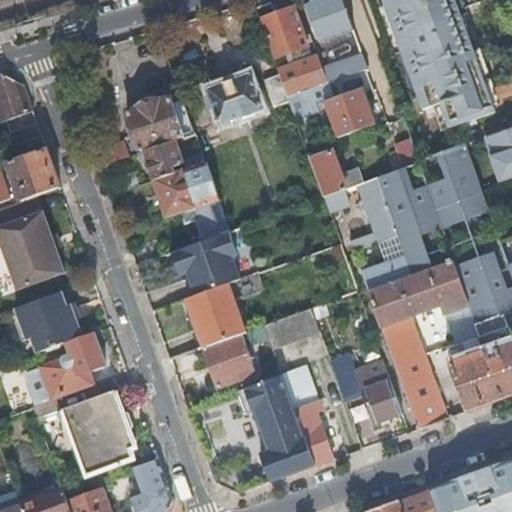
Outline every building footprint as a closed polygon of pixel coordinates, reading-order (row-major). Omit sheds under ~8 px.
[(354,33),(341,0),(322,0),(305,6),(319,46),(354,33)] [(492,0),(381,0),(422,113),(440,107),(448,131),(495,115),(486,90),(511,80),(511,46),(475,60),(458,12),(492,0)] [(324,86),(328,85),(323,72),(322,68),(317,56),(312,58),(300,62),(297,52),(309,48),(295,9),(275,16),(271,6),(255,12),(260,25),(273,61),(282,57),(286,67),(276,70),(278,75),(287,99),(313,90),(324,86)] [(312,58),(309,48),(297,52),(300,62),(312,58)] [(363,58),(336,68),(340,80),(367,70),(363,58)] [(336,68),(323,72),(328,85),(340,80),(336,68)] [(272,109),(288,104),(287,99),(278,75),(263,80),(272,109)] [(44,150),(46,149),(33,113),(23,87),(2,76),(0,76),(0,124),(5,123),(14,149),(18,160),(44,150)] [(220,127),(263,112),(250,76),(208,90),(220,127)] [(318,106),(329,102),(324,86),(313,90),(318,106)] [(288,104),(296,124),(329,112),(339,140),(374,127),(362,90),(329,102),(318,106),(313,90),(287,99),(288,104)] [(183,138),(193,134),(188,120),(178,123),(169,98),(126,113),(140,152),(183,138)] [(511,129),(484,139),(495,169),(508,165),(511,177),(511,129)] [(396,151),(402,169),(417,164),(409,141),(397,145),(396,151)] [(142,154),(152,182),(174,175),(172,169),(178,167),(182,160),(176,143),(142,154)] [(95,154),(100,169),(128,159),(123,145),(95,154)] [(487,211),(463,147),(426,161),(432,177),(397,190),(391,173),(362,184),(353,187),(370,233),(346,242),(350,253),(391,238),(393,244),(399,241),(405,257),(362,273),(372,301),(369,302),(373,311),(375,310),(419,429),(446,419),(409,318),(442,306),(447,322),(452,320),(458,334),(455,336),(461,352),(472,337),(472,333),(471,330),(476,328),(485,353),(451,365),(468,412),(511,395),(511,342),(506,345),(497,348),(495,343),(488,346),(485,336),(508,327),(504,315),(511,311),(511,290),(507,292),(505,293),(502,285),(505,284),(493,250),(492,251),(493,253),(455,267),(454,262),(432,270),(418,233),(438,225),(440,230),(441,229),(440,228),(487,211)] [(36,196),(60,187),(46,149),(44,150),(18,160),(12,162),(6,164),(20,202),(36,196)] [(308,157),(323,198),(341,191),(353,187),(362,184),(357,169),(341,175),(332,149),(308,157)] [(200,220),(206,240),(229,232),(205,164),(186,170),(183,172),(196,209),(198,208),(202,219),(200,220)] [(511,177),(508,165),(495,169),(500,183),(511,179),(511,177)] [(0,202),(10,199),(0,172),(0,202)] [(165,220),(196,209),(183,172),(174,175),(152,182),(165,220)] [(106,185),(110,197),(138,187),(134,175),(106,185)] [(323,198),(328,212),(346,205),(341,191),(323,198)] [(51,235),(36,196),(20,202),(0,208),(0,251),(15,291),(64,273),(55,248),(51,235)] [(124,234),(127,242),(142,236),(139,229),(124,234)] [(242,229),(228,234),(172,254),(179,277),(188,274),(196,297),(258,274),(242,229)] [(56,234),(51,235),(55,248),(60,247),(56,234)] [(349,269),(340,245),(330,249),(347,296),(358,292),(354,283),(349,269)] [(258,275),(229,286),(236,304),(264,293),(258,275)] [(229,286),(187,302),(204,349),(241,335),(246,333),(236,304),(229,286)] [(31,305),(15,310),(19,322),(25,339),(30,338),(37,356),(66,345),(77,341),(73,330),(77,329),(68,304),(64,305),(60,294),(31,305)] [(187,302),(180,304),(198,351),(204,349),(187,302)] [(326,308),(312,314),(316,324),(329,319),(326,308)] [(312,314),(311,310),(263,327),(269,341),(272,350),(319,333),(316,324),(312,314)] [(440,316),(416,325),(430,363),(455,354),(440,316)] [(25,339),(19,322),(15,323),(21,341),(25,339)] [(263,327),(248,333),(253,347),(269,341),(263,327)] [(77,341),(66,345),(70,356),(61,359),(59,363),(40,370),(29,374),(25,381),(34,406),(30,410),(34,421),(36,420),(58,412),(54,399),(82,389),(78,377),(87,374),(105,367),(93,335),(77,341)] [(241,335),(204,349),(218,389),(255,375),(241,335)] [(497,348),(506,345),(504,340),(495,343),(497,348)] [(402,414),(383,362),(354,372),(373,425),(402,414)] [(315,467),(334,460),(317,414),(320,413),(322,408),(307,367),(282,376),(282,377),(315,467)] [(91,385),(87,374),(78,377),(82,389),(91,385)] [(265,477),(267,484),(315,467),(282,377),(258,386),(280,447),(264,453),(271,475),(265,477)] [(61,410),(61,411),(85,476),(121,463),(118,454),(128,450),(134,448),(113,391),(61,410)] [(207,404),(188,411),(208,466),(233,457),(213,402),(207,404)] [(118,454),(121,463),(132,459),(128,450),(118,454)] [(257,455),(265,477),(271,475),(264,453),(257,455)] [(511,511),(511,459),(429,489),(436,511),(511,511)] [(130,495),(136,511),(166,511),(172,499),(158,460),(143,465),(148,480),(153,478),(155,484),(160,486),(162,491),(153,494),(150,488),(130,495)] [(22,511),(69,511),(67,504),(57,478),(51,481),(53,485),(55,491),(48,494),(25,503),(24,500),(21,501),(22,504),(19,505),(20,507),(22,511)] [(46,488),(48,494),(55,491),(53,485),(46,488)] [(436,511),(429,489),(366,511),(436,511)] [(112,511),(104,490),(67,504),(69,511),(112,511)]
